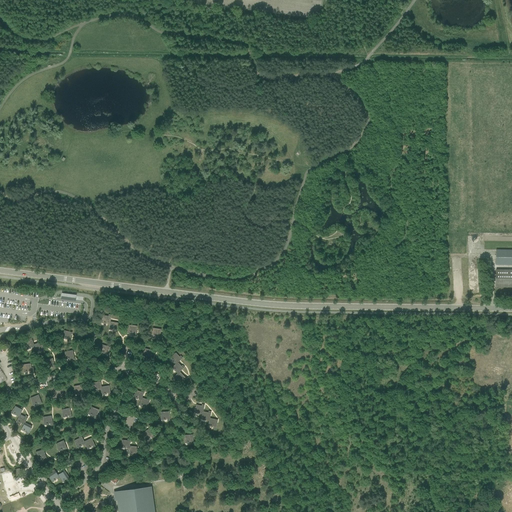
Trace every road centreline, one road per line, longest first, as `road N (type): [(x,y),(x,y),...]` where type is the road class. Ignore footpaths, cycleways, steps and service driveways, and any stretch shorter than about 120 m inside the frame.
road 1 (tertiary): [(511,308),(275,305),(0,271)]
road 2 (track): [(330,75),(362,105),(368,122),(347,151),(307,173),(278,259),(240,279),(170,269)]
road 3 (track): [(81,25),(129,15),(162,33),(240,42),(264,78),(330,75)]
road 4 (track): [(170,269),(145,260),(74,197),(47,191),(11,201),(0,191)]
road 5 (track): [(0,109),(27,77),(65,61),(81,25)]
